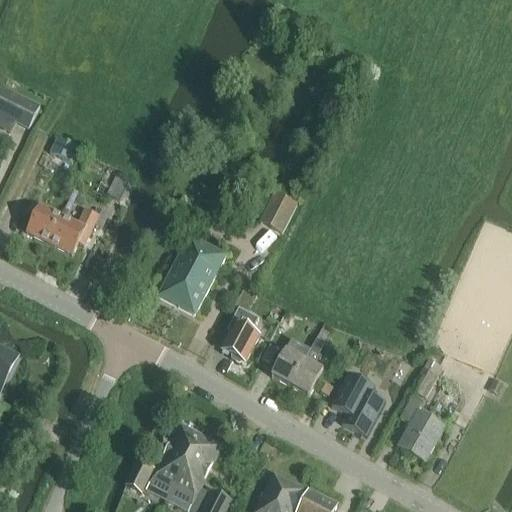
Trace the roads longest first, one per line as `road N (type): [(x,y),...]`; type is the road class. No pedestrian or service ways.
road 1 (tertiary): [(431,511),(127,344)]
road 2 (unclassified): [(55,511),(127,344)]
road 3 (tertiary): [(127,344),(0,274)]
